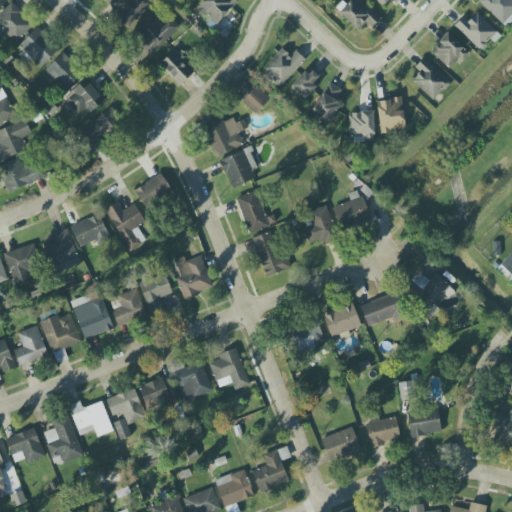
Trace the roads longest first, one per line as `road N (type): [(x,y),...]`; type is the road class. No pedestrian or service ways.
road 1 (residential): [(55,0),(124,71),(199,192),(323,501)]
road 2 (residential): [(0,409),(382,255)]
road 3 (residential): [(0,221),(86,186),(132,157),(241,60),(275,0)]
road 4 (residential): [(323,501),(417,475),(464,470),(511,480)]
road 5 (residential): [(464,470),(471,397),(505,339)]
